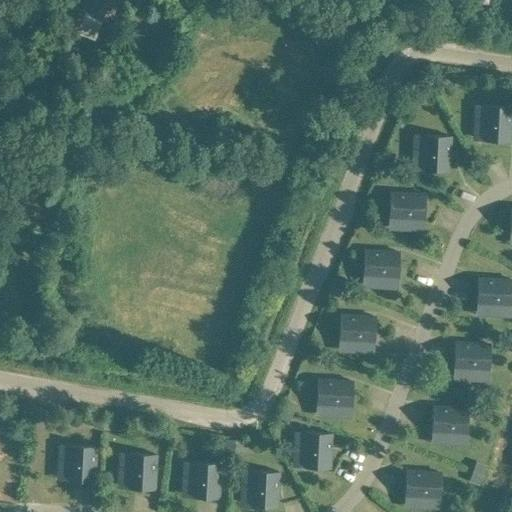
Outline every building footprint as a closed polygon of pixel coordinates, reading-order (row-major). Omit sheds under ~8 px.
[(71,0),(61,27),(75,33),(84,11),(102,18),(109,0),(71,0)] [(509,141),(509,107),(483,107),(483,141),(509,141)] [(449,170),(449,136),(423,136),(423,170),(449,170)] [(391,167),(395,157),(385,153),(381,163),(391,167)] [(388,177),(391,167),(381,163),(378,173),(388,177)] [(390,220),(424,220),(424,194),(390,194),(390,220)] [(363,276),(397,279),(399,253),(365,250),(363,276)] [(343,291),(346,282),(336,278),(333,288),(343,291)] [(477,305),(510,308),(511,289),(511,281),(479,279),(477,305)] [(339,301),(343,291),(333,288),(329,297),(339,301)] [(339,342),(373,344),(375,319),(341,316),(339,342)] [(454,369),(488,372),(490,346),(456,343),(454,369)] [(318,406),(352,409),(354,383),(320,380),(318,406)] [(292,418),(296,408),(287,404),(282,413),(292,418)] [(431,433),(465,436),(467,410),(434,407),(431,433)] [(288,427),(292,418),(282,413),(278,423),(288,427)] [(102,433),(104,422),(94,421),(92,432),(102,433)] [(112,434),(114,424),(104,422),(102,433),(112,434)] [(331,433),(304,431),(302,467),(329,469),(331,433)] [(234,455),(235,444),(224,443),(223,454),(234,455)] [(244,456),(245,445),(235,444),(234,455),(244,456)] [(69,445),(67,480),(93,482),(95,446),(69,445)] [(129,453),(127,489),(154,490),(156,454),(129,453)] [(193,461),(191,497),(218,499),(220,463),(193,461)] [(482,474),(485,464),(475,461),(472,471),(482,474)] [(251,470),(250,506),(276,507),(278,471),(251,470)] [(404,496),(438,499),(440,473),(406,470),(404,496)] [(479,484),(482,474),(472,471),(469,482),(479,484)]
